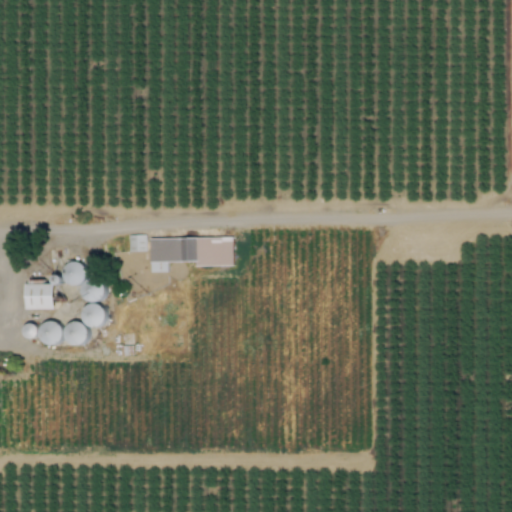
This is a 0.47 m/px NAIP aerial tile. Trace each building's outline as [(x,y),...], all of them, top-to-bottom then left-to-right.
[(145,234),(128,234),(128,251),(145,250),(145,234)] [(150,238),(150,271),(167,271),(167,261),(196,261),(197,266),(233,265),(232,237),(150,238)] [(85,262),(64,262),(64,276),(56,276),(56,286),(85,286),(85,262)] [(80,297),(101,302),(106,281),(85,277),(80,297)] [(55,308),(54,283),(27,283),(28,309),(55,308)]
